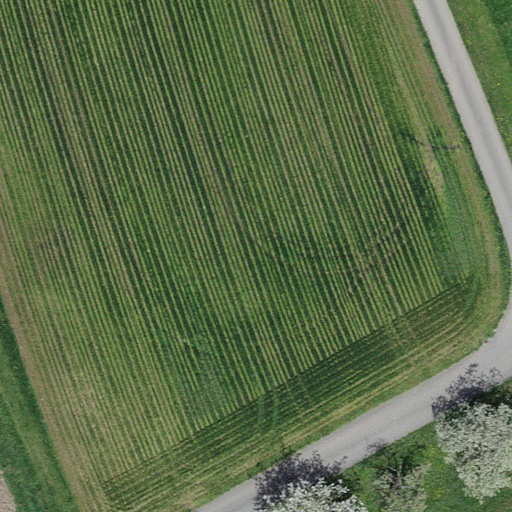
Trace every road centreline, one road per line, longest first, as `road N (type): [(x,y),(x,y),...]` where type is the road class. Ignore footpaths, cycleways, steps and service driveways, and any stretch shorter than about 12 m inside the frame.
road 1 (track): [(511,302),(490,371),(422,424),(257,511)]
road 2 (track): [(440,0),(511,200)]
